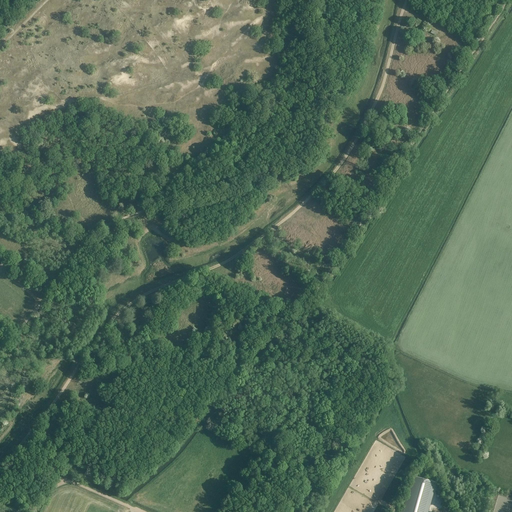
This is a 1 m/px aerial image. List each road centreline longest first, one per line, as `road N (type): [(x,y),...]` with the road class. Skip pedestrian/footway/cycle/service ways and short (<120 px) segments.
road 1 (unknown): [(507,0),(311,308),(235,364),(140,357),(40,487)]
road 2 (track): [(42,302),(99,229),(146,209),(238,189),(309,155),(325,100),(310,0)]
